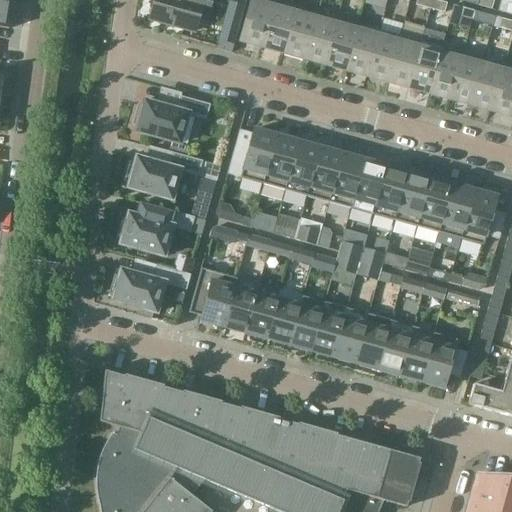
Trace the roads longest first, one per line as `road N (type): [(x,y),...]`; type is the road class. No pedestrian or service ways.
road 1 (residential): [(455,436),(82,327),(120,53)]
road 2 (residential): [(511,157),(120,53)]
road 3 (residential): [(2,291),(46,0)]
